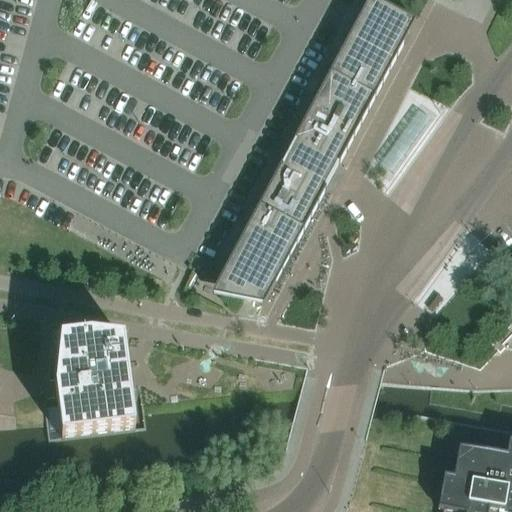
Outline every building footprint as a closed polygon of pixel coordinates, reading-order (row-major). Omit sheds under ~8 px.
[(216,287),(210,298),(263,308),(325,192),(324,191),(337,167),(338,167),(415,24),(369,0),(293,143),(294,144),(281,168),(280,168),(216,287)] [(414,105),(370,168),(388,181),(432,118),(414,105)] [(57,407),(46,409),(47,421),(48,429),(50,441),(61,439),(61,441),(135,432),(133,416),(124,342),(90,338),(60,342),(55,392),(57,407)] [(394,457),(436,462),(437,450),(446,451),(447,439),(396,433),(394,457)] [(511,511),(511,445),(509,445),(506,459),(458,451),(453,481),(444,480),(438,511),(439,511),(511,511)]
